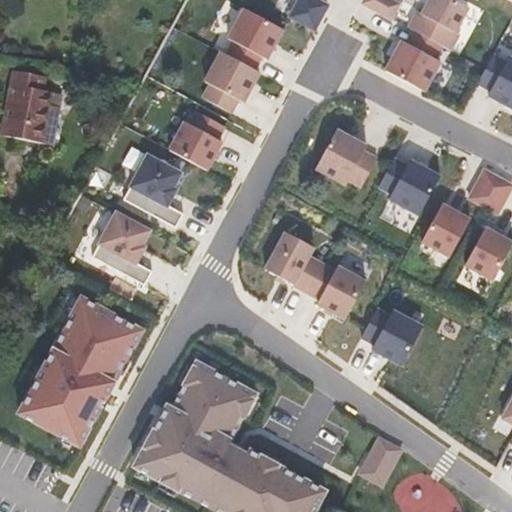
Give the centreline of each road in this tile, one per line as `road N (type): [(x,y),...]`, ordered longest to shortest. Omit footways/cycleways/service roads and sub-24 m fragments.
road 1 (residential): [(204,285),(511,511)]
road 2 (residential): [(204,285),(78,511)]
road 3 (residential): [(329,69),(204,285)]
road 4 (residential): [(511,160),(329,69)]
